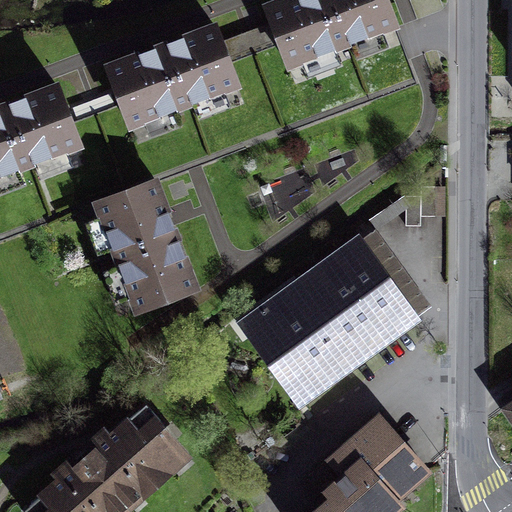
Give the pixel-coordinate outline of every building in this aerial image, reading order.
[(401,30),(389,0),(278,0),(262,6),(288,74),(401,30)] [(410,0),(418,22),(444,13),(440,0),(410,0)] [(242,90),(217,24),(103,67),(129,133),(242,90)] [(0,183),(84,150),(60,83),(0,106),(0,183)] [(158,178),(92,204),(134,319),(202,293),(158,178)] [(406,195),(406,227),(421,227),(422,217),(446,218),(445,187),(422,187),(422,195),(406,195)] [(376,232),(362,241),(416,316),(431,306),(376,232)] [(237,323),(301,412),(420,323),(416,316),(362,241),(358,236),(237,323)] [(511,402),(500,411),(511,427),(511,402)] [(23,511),(133,511),(192,460),(147,407),(130,421),(128,419),(110,435),(104,428),(51,475),(56,481),(36,497),(39,499),(23,511)] [(317,511),(404,511),(407,510),(401,504),(433,475),(379,418),(325,463),(341,479),(322,496),(329,502),(317,511)]
